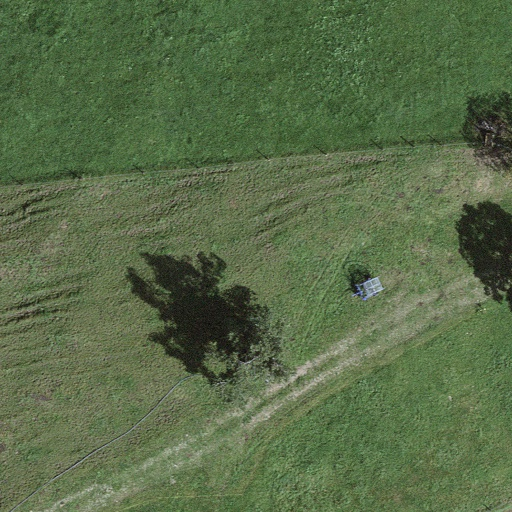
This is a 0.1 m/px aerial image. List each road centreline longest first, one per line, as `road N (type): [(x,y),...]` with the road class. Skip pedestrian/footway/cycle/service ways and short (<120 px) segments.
road 1 (track): [(511,264),(231,429)]
road 2 (track): [(231,429),(89,511)]
